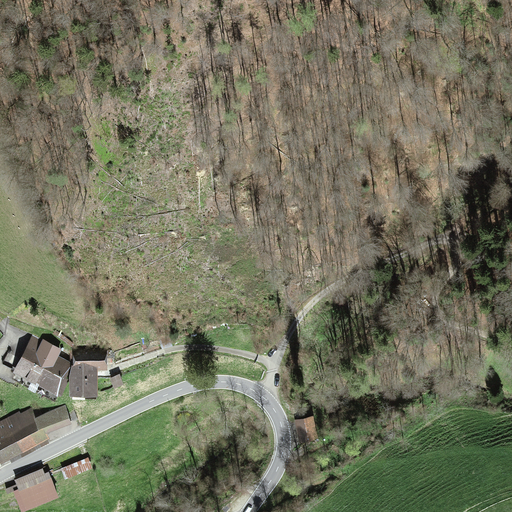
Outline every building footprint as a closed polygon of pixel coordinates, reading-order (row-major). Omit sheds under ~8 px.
[(54,345),(33,334),(27,345),(30,346),(23,359),(7,351),(1,362),(18,371),(14,377),(54,397),(57,391),(61,393),(67,381),(64,379),(70,367),(49,356),(54,345)] [(168,338),(160,340),(162,346),(170,344),(168,338)] [(110,350),(73,350),(73,356),(71,356),(71,362),(73,362),(73,369),(72,369),(72,395),(93,395),(93,365),(103,365),(103,358),(110,358),(110,350)] [(120,372),(110,376),(114,386),(124,382),(120,372)] [(70,403),(42,413),(46,426),(75,416),(70,403)] [(0,454),(1,457),(44,435),(32,412),(22,416),(19,413),(0,421),(0,454)] [(303,442),(318,438),(316,430),(314,430),(311,417),(298,421),(303,442)] [(88,459),(63,471),(67,480),(93,469),(88,459)] [(22,506),(57,491),(50,476),(42,480),(37,468),(15,478),(20,489),(16,490),(22,506)]
